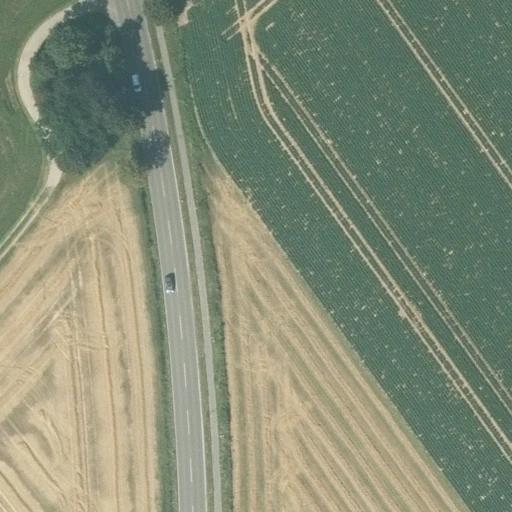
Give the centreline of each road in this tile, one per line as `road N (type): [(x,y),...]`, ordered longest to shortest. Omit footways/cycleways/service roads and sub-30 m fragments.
road 1 (tertiary): [(191,511),(168,185),(135,0)]
road 2 (track): [(0,240),(58,155),(55,133),(28,87),(33,44),(71,8),(96,0)]
